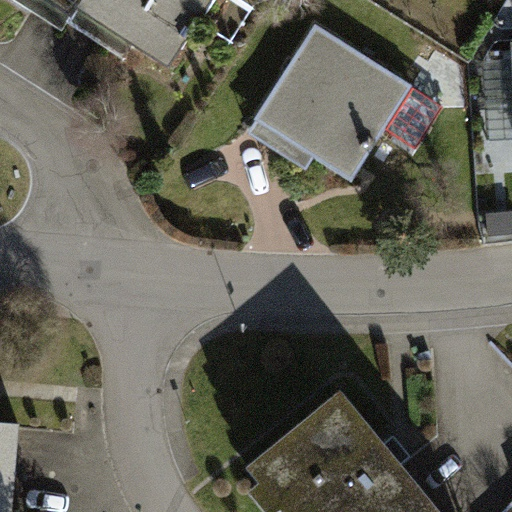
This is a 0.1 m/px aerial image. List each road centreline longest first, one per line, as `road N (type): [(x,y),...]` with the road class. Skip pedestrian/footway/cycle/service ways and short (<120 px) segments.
road 1 (residential): [(511,272),(288,284),(112,272)]
road 2 (residential): [(166,511),(141,447),(112,272)]
road 3 (residential): [(0,98),(52,131),(93,193),(112,272)]
